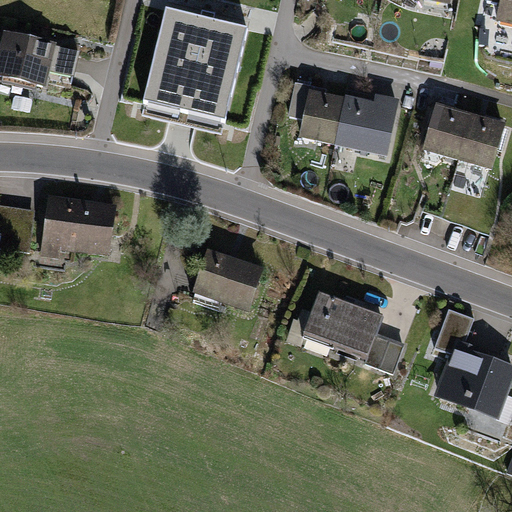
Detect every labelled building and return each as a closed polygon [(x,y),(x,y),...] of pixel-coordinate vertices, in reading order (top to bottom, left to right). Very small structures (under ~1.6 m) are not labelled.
[(421,0),(420,4),(451,9),(452,0),(421,0)] [(511,29),(511,0),(503,0),(502,7),(498,26),(511,29)] [(250,28),(165,7),(140,108),(226,129),(250,28)] [(52,47),(0,34),(0,83),(46,95),(50,77),(79,85),(87,53),(53,45),(52,47)] [(305,124),(311,96),(312,90),(295,86),(288,120),(305,124)] [(345,103),(311,96),(305,124),(301,144),(335,151),(345,103)] [(346,100),(345,103),(335,151),(388,162),(400,104),(377,99),(375,106),(346,100)] [(472,118),(438,108),(424,154),(458,165),(472,118)] [(481,120),(472,118),(458,165),(493,175),(507,128),(481,120)] [(457,177),(454,186),(464,189),(467,181),(457,177)] [(423,215),(440,221),(450,191),(433,185),(423,215)] [(91,206),(49,200),(41,259),(59,262),(60,254),(108,261),(115,209),(91,206)] [(0,235),(6,237),(11,210),(0,207),(0,235)] [(35,214),(11,210),(6,237),(4,249),(29,253),(35,214)] [(230,263),(209,256),(194,302),(250,320),(265,274),(230,263)] [(385,320),(320,297),(305,340),(370,363),(379,338),(385,320)] [(435,352),(455,359),(460,346),(470,321),(450,314),(435,352)] [(404,348),(379,338),(370,363),(368,367),(394,377),(404,348)] [(478,352),(460,346),(455,359),(439,403),(499,425),(511,390),(511,370),(477,357),(478,352)]
